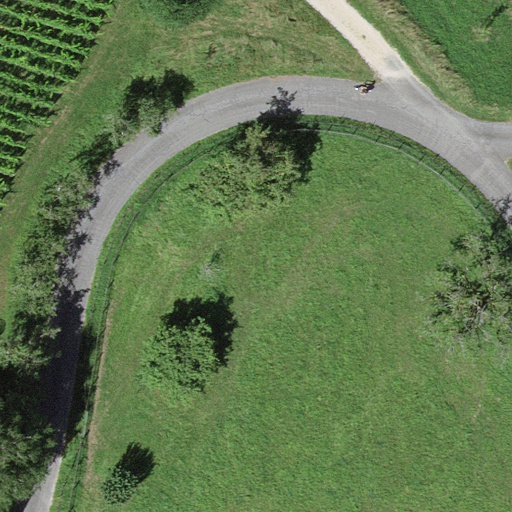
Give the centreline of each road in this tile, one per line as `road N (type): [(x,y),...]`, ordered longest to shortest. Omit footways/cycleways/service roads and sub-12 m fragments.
road 1 (track): [(29,511),(84,275),(116,185),(158,141),(223,104),(347,101),(462,153),(511,213)]
road 2 (track): [(321,0),(363,43),(405,122)]
